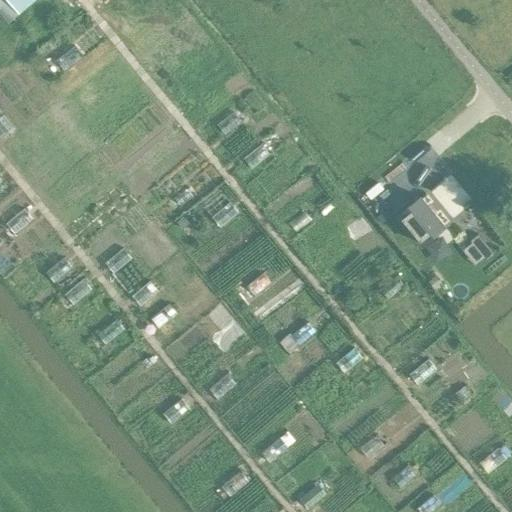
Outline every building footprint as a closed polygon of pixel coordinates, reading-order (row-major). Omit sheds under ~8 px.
[(8,0),(18,12),(32,0),(8,0)] [(94,87),(115,75),(109,65),(89,77),(94,87)] [(133,102),(107,119),(115,130),(140,112),(133,102)] [(422,244),(444,225),(420,196),(398,215),(422,244)] [(478,229),(460,244),(477,264),(494,249),(478,229)]
